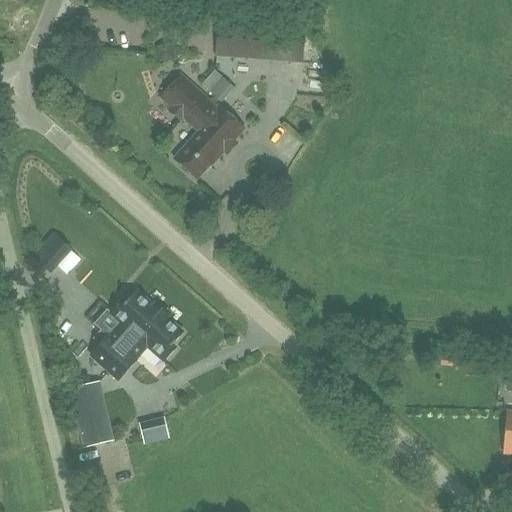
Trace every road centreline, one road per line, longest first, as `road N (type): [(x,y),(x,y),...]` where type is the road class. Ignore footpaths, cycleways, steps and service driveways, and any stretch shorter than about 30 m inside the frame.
road 1 (unclassified): [(475,511),(16,108)]
road 2 (track): [(0,223),(71,511)]
